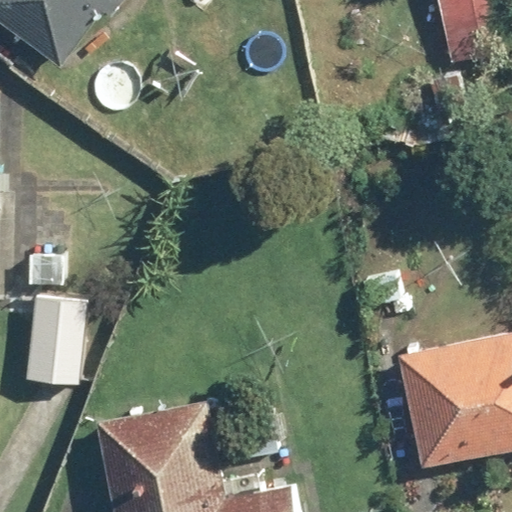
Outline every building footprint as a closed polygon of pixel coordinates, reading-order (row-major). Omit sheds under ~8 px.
[(0,0),(0,8),(66,59),(107,4),(116,11),(124,0),(0,0)] [(511,0),(445,0),(452,57),(511,50),(511,0)] [(92,293),(40,290),(34,370),(86,374),(92,293)] [(511,312),(405,336),(430,447),(511,429),(511,312)] [(214,381),(104,402),(125,511),(307,511),(298,464),(233,477),(214,381)]
